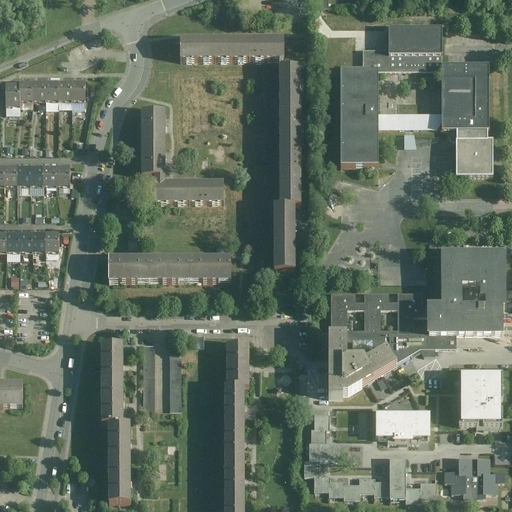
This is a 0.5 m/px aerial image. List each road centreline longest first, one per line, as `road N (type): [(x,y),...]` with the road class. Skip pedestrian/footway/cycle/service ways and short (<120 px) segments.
road 1 (residential): [(71,324),(106,126),(136,68),(127,21)]
road 2 (residential): [(71,324),(289,324)]
road 3 (residential): [(42,511),(63,373)]
road 4 (residential): [(127,21),(0,71)]
